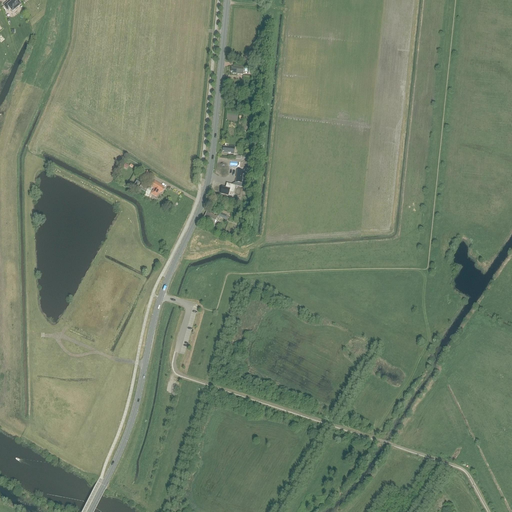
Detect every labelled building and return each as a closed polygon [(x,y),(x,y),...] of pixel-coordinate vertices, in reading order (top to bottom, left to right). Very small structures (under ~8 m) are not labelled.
[(8,2),(4,5),(8,11),(10,9),(12,12),(20,6),(15,0),(10,4),(8,2)] [(243,74),(244,67),(233,66),(233,67),(231,67),(231,72),(233,72),(232,73),(243,74)] [(234,154),(235,147),(228,146),(228,144),(225,144),(225,147),(223,147),(223,151),(225,151),(224,153),(234,154)] [(164,189),(163,188),(164,187),(155,181),(151,188),(154,189),(151,194),(157,198),(160,193),(161,193),(161,192),(162,193),(164,189)] [(226,183),(225,188),(229,189),(228,192),(234,194),(236,186),(226,183)] [(143,184),(140,189),(147,193),(150,188),(143,184)] [(228,192),(229,189),(225,188),(222,187),(220,193),(228,195),(228,192)] [(218,217),(225,219),(228,213),(221,210),(218,217)] [(204,219),(206,219),(205,221),(214,225),(218,216),(207,212),(204,219)]
